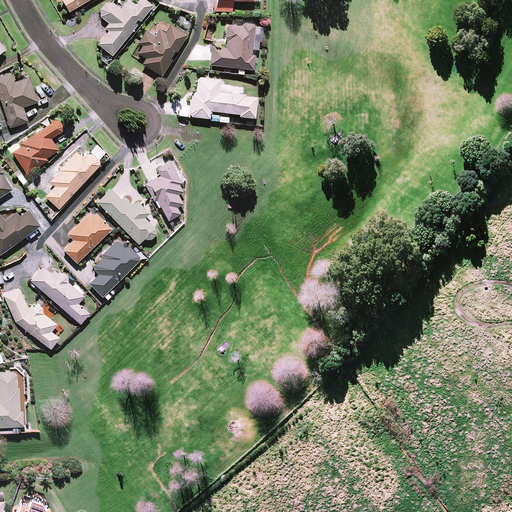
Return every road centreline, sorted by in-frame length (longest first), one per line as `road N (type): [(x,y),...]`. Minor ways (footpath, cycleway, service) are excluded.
road 1 (residential): [(95,95),(153,114),(151,133),(130,137),(104,105)]
road 2 (residential): [(95,95),(54,53),(20,0)]
